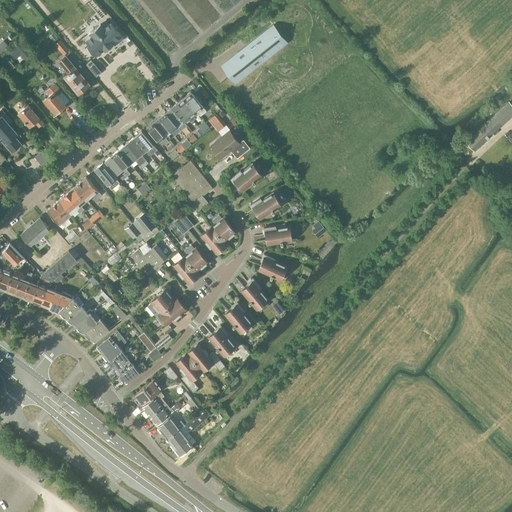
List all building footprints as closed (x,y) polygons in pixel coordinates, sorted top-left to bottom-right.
[(263,18),(258,22),(262,26),(267,22),(263,18)] [(104,28),(100,24),(90,33),(92,36),(86,41),(89,45),(87,47),(95,56),(104,49),(105,51),(113,44),(114,45),(123,37),(111,23),(104,28)] [(242,63),(229,73),(235,81),(272,52),(268,46),(279,37),(271,27),(236,55),(242,63)] [(69,49),(63,42),(61,39),(55,44),(64,54),(69,49)] [(0,53),(9,47),(4,40),(0,43),(0,53)] [(31,53),(21,42),(10,52),(16,59),(20,55),(24,60),(31,53)] [(73,65),(79,60),(71,51),(66,56),(66,55),(59,60),(69,72),(64,76),(78,93),(89,84),(73,65)] [(0,60),(10,71),(15,67),(5,56),(0,59),(0,60)] [(136,67),(145,77),(153,70),(144,60),(136,67)] [(56,113),(65,105),(57,95),(61,91),(54,84),(47,91),(50,95),(44,100),(56,113)] [(184,97),(197,112),(201,108),(203,112),(206,110),(191,92),(184,97)] [(196,119),(193,115),(197,112),(184,97),(178,102),(193,120),(196,119)] [(22,100),(14,107),(19,113),(30,127),(32,125),(36,130),(40,130),(43,128),(43,124),(39,119),(28,105),(27,106),(22,100)] [(178,102),(172,107),(184,122),(184,121),(186,123),(189,121),(191,122),(193,120),(178,102)] [(511,105),(509,102),(504,106),(467,142),(475,150),(511,114),(511,105)] [(172,107),(166,112),(180,130),(183,128),(180,125),(184,122),(172,107)] [(0,138),(12,152),(22,144),(15,136),(18,134),(9,124),(12,121),(1,109),(0,109),(0,138)] [(180,130),(166,112),(159,116),(171,132),(175,129),(178,132),(180,130)] [(216,112),(208,119),(213,126),(221,119),(216,112)] [(159,116),(153,121),(165,137),(168,140),(170,138),(168,135),(171,132),(159,116)] [(165,137),(153,121),(147,127),(161,145),(164,143),(161,140),(165,137)] [(200,129),(203,133),(210,128),(206,124),(200,129)] [(200,136),(203,133),(200,129),(194,134),(197,138),(199,136),(200,136)] [(146,151),(153,145),(142,130),(134,137),(146,151)] [(243,140),(239,143),(229,130),(211,145),(221,158),(229,151),(232,151),(237,158),(249,148),(243,140)] [(197,138),(194,134),(187,139),(191,143),(197,138)] [(141,155),(146,151),(134,137),(126,143),(138,158),(141,155)] [(185,149),(191,143),(187,139),(181,144),(185,149)] [(135,160),(138,158),(126,143),(118,149),(130,164),(135,160)] [(179,154),(185,149),(181,144),(175,149),(179,154)] [(6,158),(11,154),(6,148),(2,152),(6,158)] [(125,168),(130,164),(118,149),(111,156),(122,170),(125,168)] [(173,159),(179,154),(175,149),(169,154),(173,159)] [(48,160),(41,151),(34,156),(41,165),(48,160)] [(141,155),(138,158),(143,164),(146,161),(141,155)] [(119,173),(122,170),(111,156),(104,161),(116,175),(119,173)] [(190,159),(171,174),(193,202),(211,187),(190,159)] [(103,162),(95,169),(111,189),(119,183),(116,178),(103,162)] [(255,180),(261,175),(252,164),(242,172),(240,170),(231,178),(235,183),(237,182),(243,190),(253,181),(254,183),(256,181),(255,180)] [(122,170),(127,176),(130,174),(125,168),(122,170)] [(127,176),(122,170),(119,173),(124,179),(127,176)] [(0,193),(3,191),(8,186),(0,176),(0,193)] [(86,201),(94,195),(98,191),(86,177),(74,187),(86,201)] [(143,195),(150,189),(145,183),(138,189),(143,195)] [(79,208),(81,206),(86,201),(74,187),(66,194),(79,208)] [(273,209),(281,205),(274,193),(262,199),(261,197),(250,204),(254,210),(255,209),(260,217),(272,210),(272,212),(274,211),(273,209)] [(71,215),(76,210),(79,208),(66,194),(59,200),(71,215)] [(198,210),(208,202),(202,195),(193,202),(192,203),(198,210)] [(59,225),(71,215),(59,200),(47,210),(59,225)] [(139,233),(150,247),(163,236),(158,231),(159,230),(156,226),(155,226),(144,213),(145,213),(137,203),(124,213),(132,223),(140,233),(139,233)] [(89,219),(93,225),(104,216),(100,210),(89,219)] [(188,229),(194,225),(182,211),(177,215),(188,229)] [(183,234),(188,229),(177,215),(171,220),(183,234)] [(223,218),(222,219),(219,215),(212,220),(216,224),(212,227),(211,226),(226,244),(223,241),(235,232),(223,218)] [(40,218),(21,234),(31,246),(50,229),(40,218)] [(86,230),(93,225),(89,219),(82,225),(86,230)] [(314,229),(320,235),(326,230),(318,221),(314,225),(316,228),(314,229)] [(133,239),(139,233),(140,233),(132,223),(125,229),(133,239)] [(289,226),(275,228),(275,225),(263,227),(264,234),(266,234),(268,243),(281,241),(281,243),(283,243),(283,241),(291,240),(289,226)] [(216,252),(226,244),(211,226),(201,234),(207,241),(205,242),(210,247),(211,246),(216,252)] [(130,254),(141,267),(148,261),(155,268),(163,261),(151,248),(145,241),(130,254)] [(24,258),(22,256),(10,243),(0,252),(3,256),(5,254),(16,266),(24,258)] [(155,243),(151,248),(163,261),(168,257),(155,243)] [(183,256),(198,274),(196,271),(207,262),(195,248),(194,249),(191,245),(185,250),(188,254),(184,257),(184,256),(183,256)] [(90,274),(93,271),(80,255),(74,248),(69,252),(76,259),(90,274)] [(76,259),(69,252),(69,251),(42,275),(53,279),(58,274),(62,279),(75,268),(71,263),(76,259)] [(262,260),(260,265),(258,269),(270,274),(270,276),(272,277),(272,275),(280,279),(286,266),(273,260),(274,258),(264,253),(261,260),(262,260)] [(188,282),(198,274),(183,256),(174,264),(179,271),(178,272),(182,277),(183,276),(188,282)] [(0,288),(5,290),(14,266),(13,265),(9,273),(2,271),(0,277),(0,288)] [(20,278),(14,275),(17,267),(14,266),(5,290),(14,294),(20,278)] [(32,273),(33,270),(30,269),(29,272),(28,271),(25,279),(20,278),(14,294),(23,297),(32,273)] [(31,277),(32,273),(23,297),(32,301),(38,284),(32,282),(33,277),(31,277)] [(90,281),(95,286),(98,282),(93,277),(90,281)] [(248,283),(244,287),(241,289),(250,300),(248,301),(250,303),(251,301),(256,308),(267,299),(258,288),(260,287),(253,278),(247,282),(248,283)] [(41,304),(50,280),(46,279),(45,282),(46,283),(45,287),(38,284),(32,301),(41,304)] [(67,296),(49,289),(51,284),(49,283),(50,280),(41,304),(57,311),(72,297),(78,292),(71,287),(67,296)] [(159,313),(177,299),(177,298),(174,301),(165,290),(151,301),(152,302),(148,306),(153,312),(157,309),(160,312),(159,313)] [(80,306),(72,297),(57,311),(59,311),(66,318),(81,305),(80,306)] [(179,313),(185,308),(177,299),(159,313),(167,323),(174,318),(175,319),(180,314),(179,313)] [(232,307),(228,311),(225,313),(233,323),(232,324),(233,326),(235,325),(240,331),(251,322),(242,312),(244,310),(237,301),(231,305),(232,307)] [(74,325),(88,314),(81,305),(66,318),(74,325)] [(113,309),(122,319),(126,315),(117,305),(113,309)] [(83,332),(97,321),(90,313),(88,314),(74,325),(83,332)] [(136,326),(138,324),(132,317),(130,319),(136,326)] [(94,341),(109,329),(100,318),(97,321),(83,332),(94,341)] [(144,332),(143,331),(138,324),(136,326),(142,334),(144,332)] [(216,330),(211,334),(208,336),(217,346),(215,347),(217,349),(218,348),(223,354),(234,345),(226,335),(228,333),(220,324),(215,329),(216,330)] [(102,353),(123,337),(117,329),(97,345),(102,353)] [(147,341),(150,339),(144,332),(142,334),(147,341)] [(158,349),(172,338),(168,333),(154,344),(158,349)] [(108,360),(122,349),(120,346),(126,341),(123,337),(102,353),(108,360)] [(153,349),(156,347),(150,339),(147,341),(153,349)] [(188,353),(201,369),(202,368),(202,369),(212,361),(219,369),(224,365),(213,351),(208,356),(207,354),(208,353),(204,348),(202,349),(198,343),(188,351),(188,353)] [(114,367),(134,351),(131,347),(124,352),(122,349),(108,360),(114,367)] [(162,355),(157,348),(156,347),(153,349),(155,351),(152,353),(156,359),(162,355)] [(120,375),(133,364),(131,361),(138,356),(134,351),(114,367),(120,375)] [(201,369),(188,353),(187,354),(186,353),(176,361),(181,367),(180,368),(184,373),(186,372),(187,373),(181,378),(193,391),(198,387),(191,379),(201,370),(200,369),(201,369)] [(126,383),(146,367),(143,362),(136,367),(133,364),(120,375),(126,383)] [(170,366),(164,371),(172,380),(177,376),(170,366)] [(161,388),(154,379),(133,395),(141,404),(161,388)] [(162,405),(163,407),(167,403),(162,397),(164,396),(161,392),(155,397),(143,406),(149,415),(162,405)] [(197,411),(201,407),(193,396),(188,400),(197,411)] [(156,424),(169,415),(178,408),(175,405),(166,411),(163,407),(162,405),(149,415),(156,424)] [(191,432),(209,416),(201,407),(197,411),(184,423),(185,424),(181,427),(180,428),(167,438),(181,456),(184,453),(185,454),(190,450),(189,449),(193,446),(189,440),(184,434),(189,430),(191,432)] [(180,428),(181,427),(179,428),(170,417),(158,426),(167,438),(180,428)]
